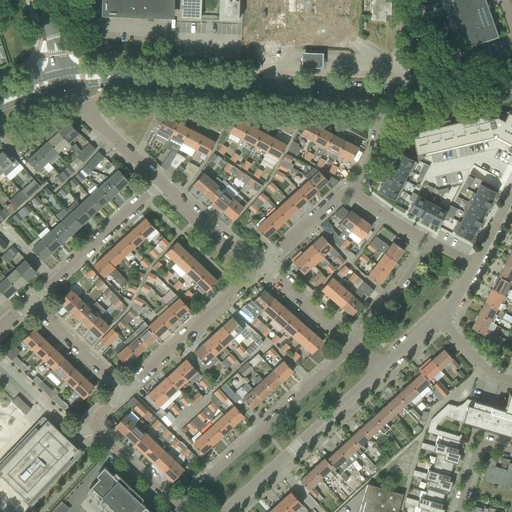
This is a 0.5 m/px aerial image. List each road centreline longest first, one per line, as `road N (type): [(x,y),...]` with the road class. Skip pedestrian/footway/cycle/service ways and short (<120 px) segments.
road 1 (tertiary): [(119,77),(423,92),(511,76)]
road 2 (residential): [(89,99),(379,109)]
road 3 (residential): [(177,504),(350,343)]
road 4 (residential): [(227,511),(380,372)]
road 5 (residential): [(262,264),(123,390)]
road 6 (residential): [(159,181),(29,302)]
road 7 (residential): [(262,264),(159,181)]
road 8 (residential): [(350,343),(430,240)]
road 9 (residential): [(29,302),(123,390)]
road 10 (residential): [(93,424),(68,428),(0,361)]
